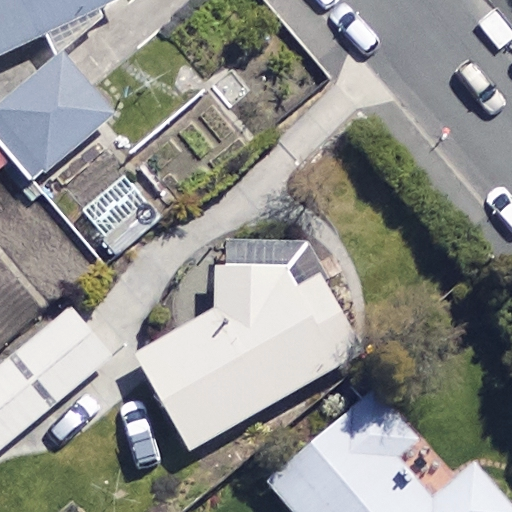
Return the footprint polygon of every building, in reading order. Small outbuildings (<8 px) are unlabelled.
[(0,0),(0,52),(112,0),(0,0)] [(106,121),(50,53),(0,94),(0,144),(32,183),(106,121)] [(163,220),(130,178),(80,217),(113,258),(163,220)] [(169,330),(120,362),(182,456),(358,341),(295,245),(218,241),(218,265),(195,260),(156,307),(169,330)] [(0,449),(107,360),(66,311),(0,366),(0,449)] [(408,447),(365,395),(259,484),(282,511),(504,511),(465,464),(424,499),(392,461),(408,447)]
